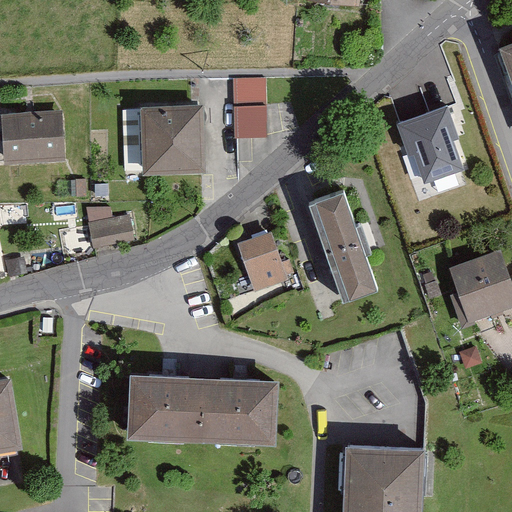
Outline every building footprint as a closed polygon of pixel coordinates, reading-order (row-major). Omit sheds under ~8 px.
[(234,78),(235,138),(268,137),(266,77),(234,78)] [(209,101),(148,103),(150,166),(211,163),(209,101)] [(414,154),(424,183),(463,169),(453,140),(459,138),(447,105),(397,123),(409,156),(414,154)] [(1,113),(4,164),(67,160),(64,109),(1,113)] [(344,190),(310,202),(345,300),(379,288),(344,190)] [(87,206),(93,248),(135,240),(131,214),(113,217),(112,206),(87,206)] [(272,231),(238,243),(256,291),(289,279),(272,231)] [(511,265),(506,248),(462,264),(479,312),(511,300),(511,265)] [(278,381),(133,374),(130,435),(275,442),(278,381)] [(11,377),(0,378),(0,447),(22,443),(11,377)] [(421,511),(424,450),(346,446),(343,511),(421,511)]
